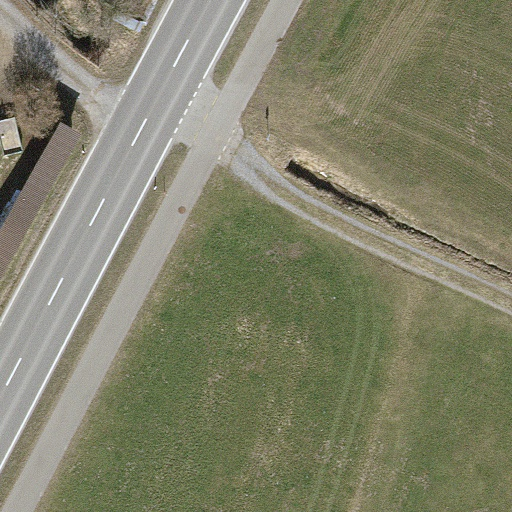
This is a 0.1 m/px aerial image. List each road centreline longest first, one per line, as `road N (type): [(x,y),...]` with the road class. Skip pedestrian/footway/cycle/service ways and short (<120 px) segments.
road 1 (secondary): [(0,412),(212,0)]
road 2 (track): [(211,141),(350,230),(511,301)]
road 3 (track): [(0,10),(114,109),(211,141)]
